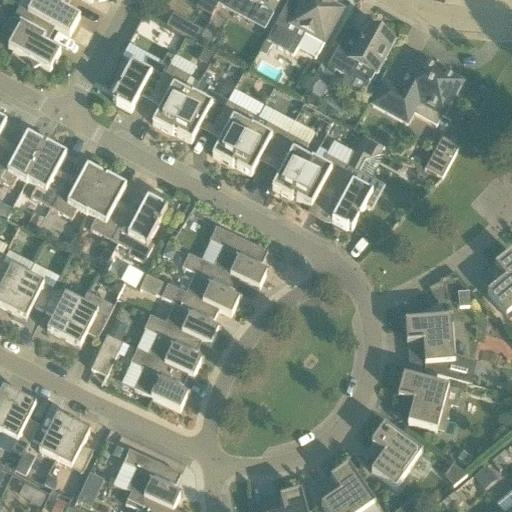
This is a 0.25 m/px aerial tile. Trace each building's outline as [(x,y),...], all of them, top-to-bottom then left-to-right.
[(65,6),(68,0),(30,0),(36,3),(28,16),(52,29),(70,39),(80,21),(62,10),(64,7),(65,7),(66,6),(65,6)] [(248,22),(256,20),(261,11),(273,17),(282,0),(222,0),(219,6),(248,22)] [(291,0),(266,45),(272,48),(293,60),(298,52),(316,62),(343,13),(318,0),(306,0),(303,7),(291,0)] [(45,40),(52,29),(28,16),(20,11),(8,32),(16,37),(9,51),(28,62),(35,72),(41,69),(51,74),(61,55),(43,45),(45,42),(46,42),(46,41),(45,40)] [(196,45),(203,33),(174,16),(167,28),(184,38),(196,45)] [(377,77),(395,43),(367,28),(353,54),(340,47),(328,70),(350,82),(353,77),(358,67),(375,76),(377,77)] [(266,45),(261,55),(267,59),(272,48),(266,45)] [(168,57),(161,69),(168,73),(170,69),(175,61),(168,57)] [(444,78),(434,72),(435,69),(418,60),(399,94),(385,86),(372,108),(407,128),(414,116),(419,106),(442,119),(444,120),(463,85),(446,75),(444,78)] [(161,69),(148,62),(142,72),(132,67),(112,104),(132,115),(143,94),(154,100),(168,73),(161,69)] [(173,137),(199,86),(191,81),(170,69),(168,73),(154,100),(165,105),(153,126),(173,137)] [(228,105),(207,94),(209,91),(199,86),(173,137),(192,147),(203,126),(214,132),(228,105)] [(253,131),(244,126),(249,116),(228,105),(214,132),(225,138),(213,159),(233,169),(253,131)] [(313,163),(304,158),(316,136),(295,125),(288,138),(274,164),(284,170),(273,191),(292,201),(313,163)] [(288,138),(267,127),(262,136),(253,131),(233,169),(252,179),(263,158),(274,164),(288,138)] [(47,149),(28,139),(17,160),(6,154),(0,165),(0,184),(13,191),(18,181),(27,186),(47,149)] [(365,140),(354,161),(365,166),(367,163),(380,160),(385,151),(365,140)] [(48,148),(27,187),(28,187),(28,186),(37,191),(31,201),(52,212),(66,186),(55,180),(67,159),(48,148)] [(433,160),(426,172),(442,181),(454,161),(447,157),(433,160)] [(292,201),(292,202),(293,201),(312,211),(323,191),(333,197),(348,170),(327,159),(322,168),(313,163),(292,201)] [(344,202),(332,224),(333,225),(347,232),(348,231),(353,234),(366,208),(370,210),(373,209),(381,194),(379,187),(368,181),(359,176),(355,174),(350,171),(348,170),(333,197),(344,202)] [(66,186),(52,212),(73,223),(78,214),(87,219),(107,180),(106,181),(88,171),(77,192),(66,186)] [(107,180),(87,219),(87,220),(88,219),(96,223),(91,233),(112,245),(126,218),(115,212),(127,191),(107,180)] [(112,245),(98,271),(109,276),(114,266),(111,264),(120,249),(130,255),(130,256),(128,259),(144,268),(147,262),(154,249),(150,246),(162,224),(167,214),(163,211),(163,210),(148,202),(140,217),(137,224),(126,218),(112,245)] [(216,233),(210,245),(223,251),(214,270),(213,272),(240,284),(260,293),(267,277),(267,276),(260,273),(268,256),(216,231),(215,232),(216,233)] [(75,244),(69,255),(80,261),(86,250),(75,244)] [(168,248),(163,259),(173,264),(178,253),(168,248)] [(511,255),(495,269),(505,282),(488,296),(507,319),(511,314),(511,255)] [(189,258),(183,272),(196,278),(187,297),(186,299),(219,314),(232,320),(239,304),(240,303),(233,300),(240,284),(213,272),(214,270),(189,258)] [(0,268),(0,293),(1,293),(0,294),(0,310),(10,316),(29,279),(4,266),(1,265),(0,268)] [(29,279),(10,316),(26,324),(33,310),(44,315),(56,292),(55,292),(29,279)] [(163,286),(156,299),(162,302),(168,289),(163,286)] [(187,297),(168,289),(162,302),(175,308),(166,327),(165,329),(202,346),(211,350),(218,334),(219,333),(212,330),(219,314),(186,299),(187,297)] [(56,292),(44,315),(55,321),(48,335),(64,343),(83,306),(56,292)] [(460,310),(470,309),(469,295),(459,296),(460,310)] [(83,306),(64,343),(80,352),(87,338),(98,343),(115,311),(88,297),(86,301),(83,306)] [(442,322),(441,307),(421,318),(421,324),(405,325),(407,348),(424,346),(425,354),(424,354),(426,375),(425,377),(468,388),(469,387),(468,386),(472,369),(459,365),(455,365),(452,323),(452,321),(442,322)] [(151,320),(145,334),(158,340),(149,359),(148,360),(188,379),(194,382),(201,366),(202,365),(195,361),(202,346),(165,329),(166,327),(151,320)] [(107,339),(91,373),(107,381),(123,347),(107,339)] [(137,354),(131,367),(144,373),(134,394),(180,415),(188,400),(188,398),(181,395),(188,379),(148,360),(149,359),(137,354)] [(449,393),(450,391),(404,379),(398,401),(414,405),(408,427),(437,435),(448,393),(449,393)] [(0,435),(2,437),(20,401),(3,393),(0,399),(0,435)] [(20,401),(2,437),(18,445),(14,451),(25,457),(26,456),(40,429),(29,423),(36,409),(20,401)] [(57,420),(39,456),(56,464),(74,429),(57,420)] [(74,429),(56,464),(83,478),(94,456),(83,451),(90,437),(74,429)] [(422,458),(423,457),(384,429),(371,447),(385,457),(371,475),(396,493),(421,457),(422,458)] [(129,456),(123,468),(137,474),(127,495),(131,496),(132,495),(168,511),(175,511),(181,499),(174,495),(182,478),(129,454),(128,455),(129,456)] [(462,454),(456,461),(466,468),(471,462),(462,454)] [(507,470),(511,465),(511,462),(506,455),(500,460),(507,470)] [(25,457),(16,476),(26,481),(37,461),(26,456),(25,457)] [(501,474),(507,470),(500,460),(493,465),(501,474)] [(374,509),(376,508),(349,469),(330,482),(340,496),(321,509),(323,511),(368,511),(374,509)] [(90,478),(84,491),(99,498),(105,484),(90,478)] [(48,480),(43,490),(53,495),(56,489),(54,483),(48,480)] [(131,496),(126,509),(133,511),(168,511),(132,495),(131,496)] [(306,511),(301,495),(280,501),(282,511),(306,511)] [(457,511),(463,505),(455,496),(449,501),(457,511)] [(446,511),(455,511),(457,511),(449,501),(442,507),(446,511)] [(399,511),(420,511),(412,502),(399,511)]
